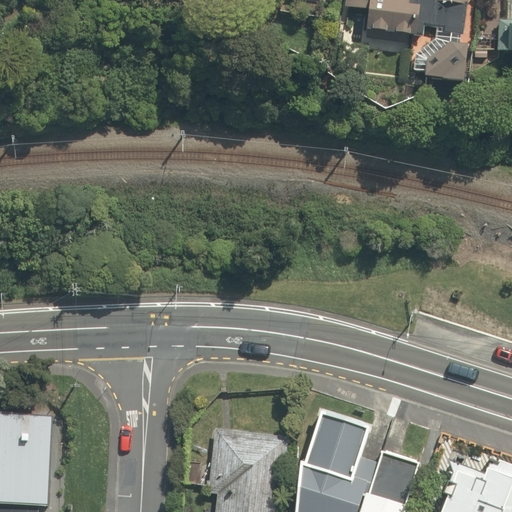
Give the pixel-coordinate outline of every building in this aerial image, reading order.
[(346,0),(346,8),(363,10),(362,29),(424,35),(459,39),(462,0),(346,0)] [(511,0),(511,17),(497,16),(496,51),(510,52),(511,51),(511,0)] [(459,45),(423,42),(419,78),(455,81),(459,45)] [(360,427),(314,412),(298,461),(345,476),(360,427)] [(50,511),(56,417),(0,414),(0,511),(5,511),(50,511)] [(213,432),(205,511),(273,511),(280,438),(213,432)] [(413,511),(429,464),(386,451),(367,511),(413,511)] [(511,511),(511,464),(476,451),(469,468),(450,461),(431,511),(511,511)] [(348,511),(356,490),(300,469),(285,511),(348,511)]
